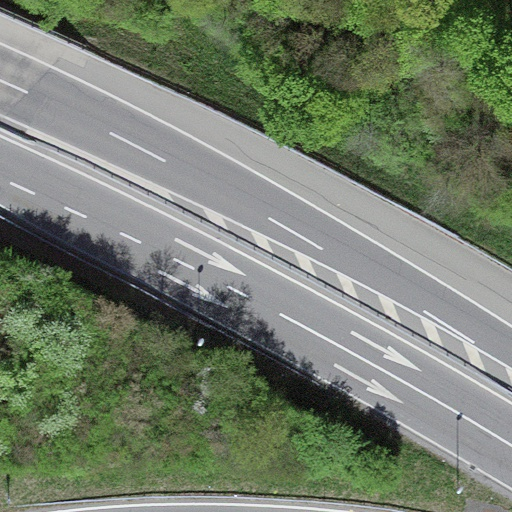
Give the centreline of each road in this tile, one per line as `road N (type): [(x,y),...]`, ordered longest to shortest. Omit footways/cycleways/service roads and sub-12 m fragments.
road 1 (motorway): [(0,164),(511,446)]
road 2 (motorway): [(511,349),(338,245),(0,79)]
